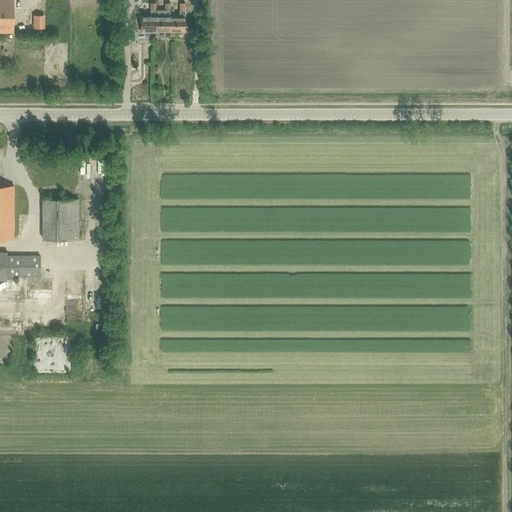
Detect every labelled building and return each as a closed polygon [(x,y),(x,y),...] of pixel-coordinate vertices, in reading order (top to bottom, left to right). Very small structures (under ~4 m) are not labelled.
[(0,0),(0,32),(13,32),(12,0),(0,0)] [(141,23),(141,31),(155,31),(155,15),(156,15),(156,10),(156,3),(149,3),(149,16),(141,16),(141,18),(139,18),(139,23),(141,23)] [(155,15),(155,31),(170,31),(170,15),(170,3),(164,3),(164,10),(156,10),(156,15),(155,15)] [(170,15),(170,31),(185,31),(185,16),(185,3),(177,3),(177,10),(179,10),(179,15),(170,15)] [(33,30),(44,30),(44,16),(33,17),(33,30)] [(0,239),(13,239),(13,186),(0,185),(0,239)] [(78,240),(79,199),(42,199),(42,240),(78,240)] [(0,280),(6,281),(6,277),(40,277),(40,255),(7,255),(7,252),(0,251),(0,280)] [(64,298),(78,298),(77,282),(63,283),(64,298)] [(28,301),(52,301),(52,289),(28,288),(28,301)] [(0,334),(22,335),(22,310),(0,309),(0,334)] [(57,340),(57,350),(67,351),(68,341),(57,340)]
